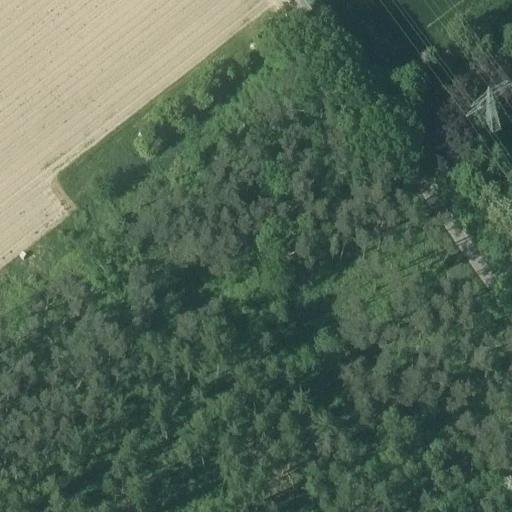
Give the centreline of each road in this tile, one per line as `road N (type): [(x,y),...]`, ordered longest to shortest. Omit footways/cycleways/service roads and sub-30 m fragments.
road 1 (unclassified): [(292,0),(511,353)]
road 2 (track): [(425,203),(511,102)]
